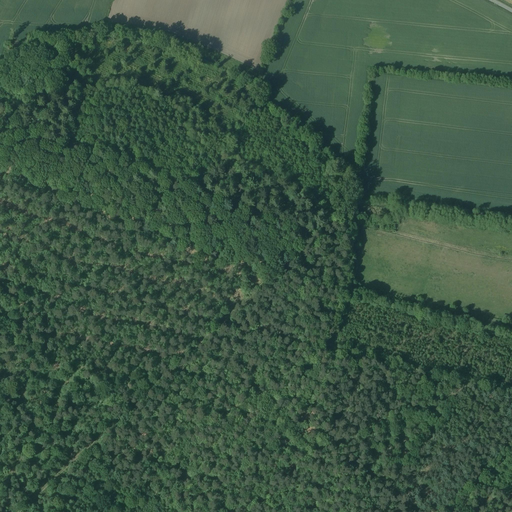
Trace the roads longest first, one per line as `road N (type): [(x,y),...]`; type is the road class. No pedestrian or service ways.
road 1 (track): [(1,116),(314,236),(219,324),(0,494)]
road 2 (track): [(219,324),(0,267)]
